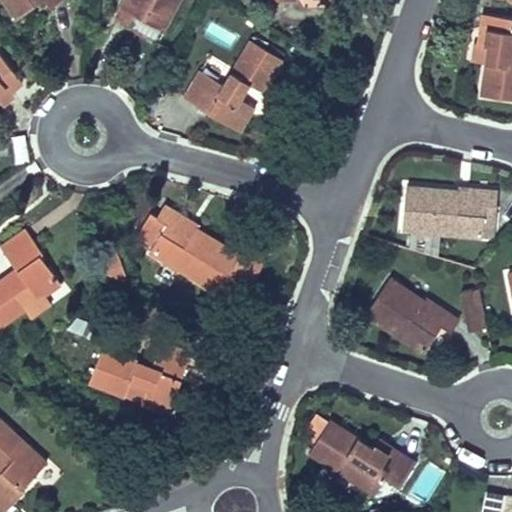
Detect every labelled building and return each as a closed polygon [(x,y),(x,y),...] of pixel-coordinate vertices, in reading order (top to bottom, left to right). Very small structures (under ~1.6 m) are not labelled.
[(52,0),(54,1),(55,0),(11,0),(24,14),(38,0),(52,0)] [(156,38),(175,0),(122,0),(114,17),(156,38)] [(511,95),(511,13),(487,8),(481,38),(490,39),(482,90),(511,95)] [(205,99),(246,123),(259,98),(248,92),(256,77),(266,82),(283,53),(251,35),(227,76),(205,63),(190,90),(205,99)] [(0,89),(6,97),(19,86),(0,62),(0,89)] [(347,134),(360,99),(339,82),(324,125),(347,134)] [(189,127),(205,99),(190,90),(183,86),(166,114),(189,127)] [(15,162),(30,159),(24,133),(10,135),(15,162)] [(406,223),(485,235),(490,204),(501,206),(503,186),(461,180),(460,185),(413,178),(406,223)] [(42,232),(70,206),(53,189),(25,214),(42,232)] [(236,248),(166,193),(156,209),(147,202),(131,229),(148,241),(171,257),(212,285),(236,248)] [(0,306),(16,294),(17,296),(41,277),(51,269),(12,215),(0,225),(0,250),(4,256),(0,260),(0,306)] [(171,257),(148,241),(139,254),(162,270),(171,257)] [(104,261),(106,277),(122,275),(120,259),(104,261)] [(366,303),(428,345),(446,321),(454,327),(464,312),(433,291),(430,296),(389,269),(366,303)] [(48,286),(41,277),(17,296),(24,305),(48,286)] [(487,323),(477,285),(459,289),(469,328),(487,323)] [(188,340),(154,328),(145,353),(94,336),(82,373),(120,386),(127,372),(143,377),(139,388),(168,399),(188,340)] [(312,441),(377,485),(390,465),(395,468),(412,444),(386,426),(379,434),(338,405),(312,441)] [(44,450),(0,413),(0,492),(6,497),(44,450)] [(463,443),(457,454),(479,467),(486,457),(463,443)] [(140,480),(147,496),(174,485),(167,470),(140,480)]
